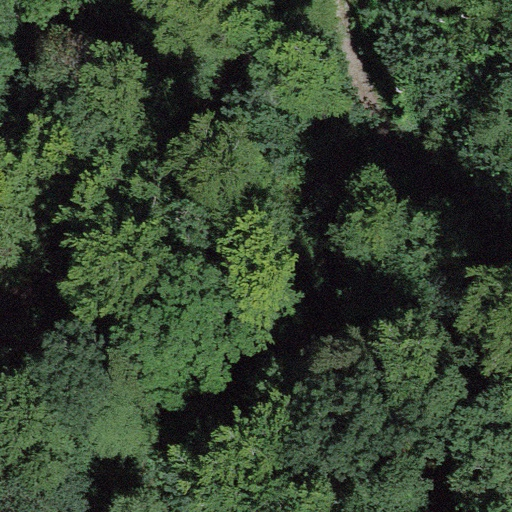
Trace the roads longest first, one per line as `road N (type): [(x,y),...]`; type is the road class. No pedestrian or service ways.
road 1 (track): [(0,326),(142,229),(268,0)]
road 2 (track): [(303,0),(351,87),(462,234),(511,340)]
